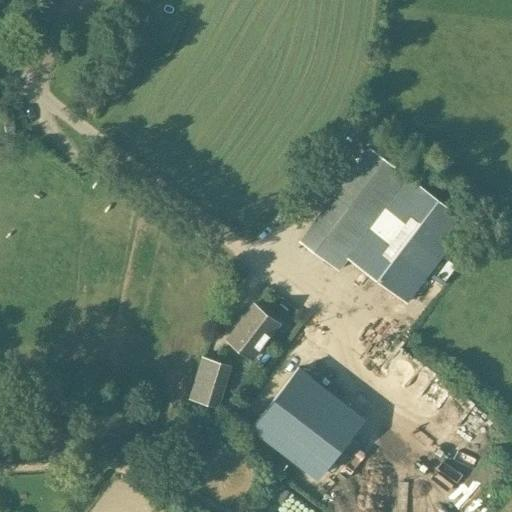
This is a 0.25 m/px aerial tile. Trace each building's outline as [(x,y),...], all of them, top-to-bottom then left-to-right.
[(45,22),(55,0),(26,0),(21,10),(45,22)] [(46,121),(39,128),(75,169),(82,163),(46,121)] [(409,178),(348,258),(408,304),(469,223),(409,178)] [(279,324),(255,306),(228,341),(252,359),(279,324)] [(217,407),(222,390),(210,386),(217,362),(203,358),(191,399),(217,407)] [(299,371),(255,428),(319,476),(363,419),(299,371)]
